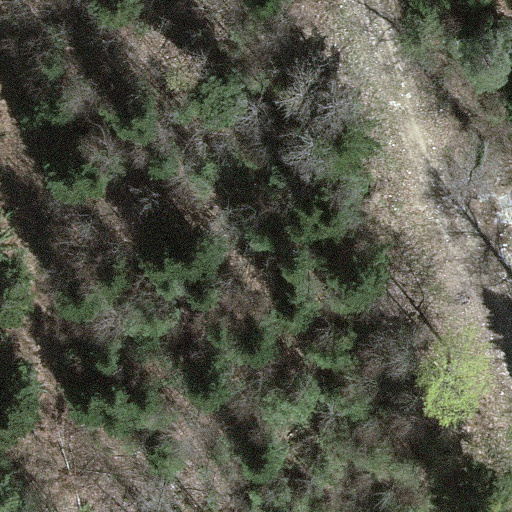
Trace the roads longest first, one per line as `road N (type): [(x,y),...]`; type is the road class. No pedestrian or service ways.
road 1 (track): [(464,302),(354,0)]
road 2 (track): [(511,421),(464,302)]
